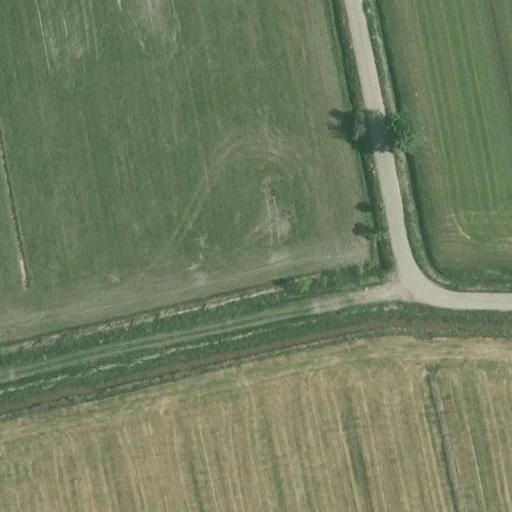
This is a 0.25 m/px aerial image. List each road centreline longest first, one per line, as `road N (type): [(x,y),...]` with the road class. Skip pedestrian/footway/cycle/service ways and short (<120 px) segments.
road 1 (track): [(407,283),(0,371)]
road 2 (track): [(407,283),(386,226),(343,0)]
